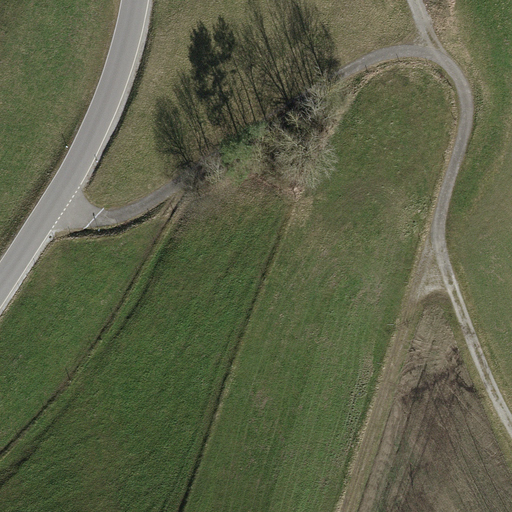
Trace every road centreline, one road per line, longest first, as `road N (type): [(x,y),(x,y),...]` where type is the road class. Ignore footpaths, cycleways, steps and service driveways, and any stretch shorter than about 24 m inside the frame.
road 1 (track): [(63,192),(94,219),(141,208),(388,54),(437,60),(463,83),(468,130),(433,247)]
road 2 (tertiary): [(132,0),(109,87),(63,192),(0,286)]
road 3 (track): [(433,247),(348,511)]
road 4 (track): [(433,247),(511,436)]
